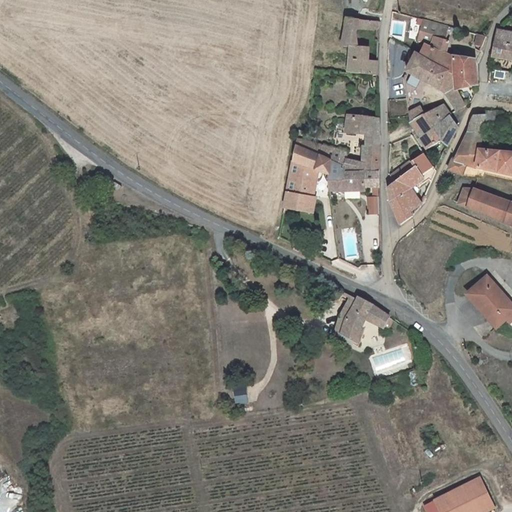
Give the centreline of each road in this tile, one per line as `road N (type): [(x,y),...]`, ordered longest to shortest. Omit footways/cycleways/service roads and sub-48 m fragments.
road 1 (tertiary): [(389,305),(162,198),(0,80)]
road 2 (unclassified): [(385,242),(426,206),(482,84),(489,39),(511,7)]
road 3 (unclassified): [(390,0),(385,242)]
road 4 (tertiary): [(511,440),(446,347),(389,305)]
